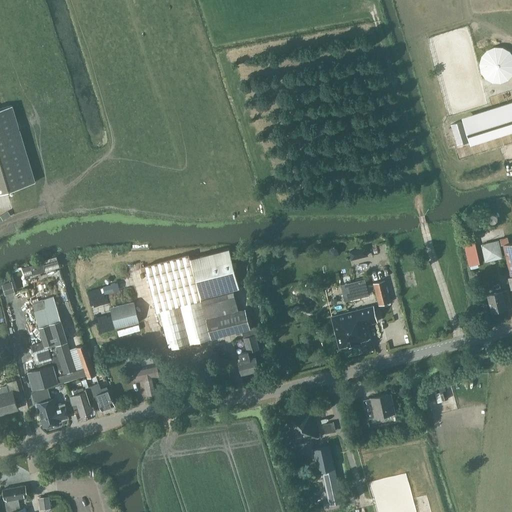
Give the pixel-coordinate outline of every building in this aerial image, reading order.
[(482,56),(480,64),(481,72),(486,78),(493,82),(501,83),(508,80),(511,75),(511,54),(510,52),(503,48),(495,47),(488,50),(482,56)] [(0,192),(36,182),(13,105),(0,108),(0,192)] [(511,105),(464,121),(463,121),(469,138),(470,142),(511,128),(511,105)] [(463,121),(452,125),(457,142),(464,140),(469,138),(463,121)] [(498,218),(498,217),(497,216),(497,215),(496,214),(495,214),(495,213),(494,213),(493,213),(492,213),(491,214),(490,215),(489,216),(489,217),(489,218),(489,219),(490,220),(490,221),(491,221),(491,222),(492,222),(493,222),(494,222),(495,222),(496,221),(497,221),(497,220),(497,219),(498,218)] [(511,276),(511,275),(511,242),(509,243),(508,238),(500,239),(502,245),(503,245),(511,276)] [(483,261),(499,258),(496,240),(480,243),(483,261)] [(480,264),(476,247),(466,249),(470,266),(480,264)] [(145,266),(157,311),(160,310),(170,350),(243,331),(248,351),(240,353),(242,360),(239,361),(242,374),(260,369),(254,350),(259,349),(256,335),(258,335),(255,326),(250,327),(246,309),(239,311),(233,289),(239,288),(229,249),(190,259),(189,255),(145,266)] [(56,256),(43,261),(45,267),(58,263),(56,256)] [(43,261),(21,267),(23,275),(28,274),(28,276),(44,271),(44,269),(45,268),(45,267),(43,261)] [(365,279),(341,285),(345,301),(369,295),(365,279)] [(379,306),(390,302),(385,280),(374,284),(379,306)] [(15,291),(12,281),(2,284),(5,294),(15,291)] [(119,282),(105,286),(106,292),(121,288),(119,282)] [(506,308),(502,290),(502,291),(500,284),(493,286),(494,293),(488,294),(492,311),(506,308)] [(42,301),(32,304),(39,327),(40,326),(61,320),(54,297),(50,298),(46,299),(42,300),(42,301)] [(134,301),(110,307),(116,328),(139,322),(134,301)] [(361,341),(370,338),(367,325),(378,322),(374,306),(332,317),(340,348),(362,342),(361,341)] [(34,391),(32,391),(37,412),(39,411),(44,427),(60,422),(59,420),(69,417),(65,403),(56,405),(53,398),(51,399),(47,385),(58,382),(57,376),(84,368),(77,347),(70,349),(61,320),(40,326),(44,342),(31,345),(34,352),(33,352),(37,364),(38,368),(28,371),(34,391)] [(96,375),(90,357),(86,344),(77,347),(87,378),(97,375),(96,375)] [(340,363),(361,360),(360,353),(339,356),(340,363)] [(116,358),(115,355),(103,357),(105,364),(114,362),(116,358)] [(144,380),(147,395),(158,392),(155,377),(160,376),(156,362),(133,368),(136,381),(144,380)] [(14,395),(20,393),(16,380),(7,383),(8,385),(1,387),(0,388),(0,414),(18,409),(14,395)] [(102,410),(115,405),(108,386),(101,388),(99,383),(88,387),(89,388),(92,396),(92,397),(97,396),(102,410)] [(78,389),(69,391),(73,404),(78,402),(82,415),(93,411),(91,403),(88,403),(85,391),(79,393),(78,389)] [(443,401),(449,399),(446,392),(440,393),(443,401)] [(368,418),(394,413),(391,393),(364,399),(368,418)] [(321,437),(315,409),(287,415),(293,441),(300,440),(300,442),(321,437)] [(415,419),(407,417),(405,426),(413,427),(415,419)] [(318,472),(334,469),(329,445),(314,448),(318,472)] [(341,499),(335,471),(322,473),(329,502),(341,499)] [(9,511),(26,511),(26,509),(21,509),(19,497),(28,495),(26,484),(3,488),(7,511),(8,511),(9,511)] [(39,497),(41,510),(50,509),(49,496),(39,497)]
